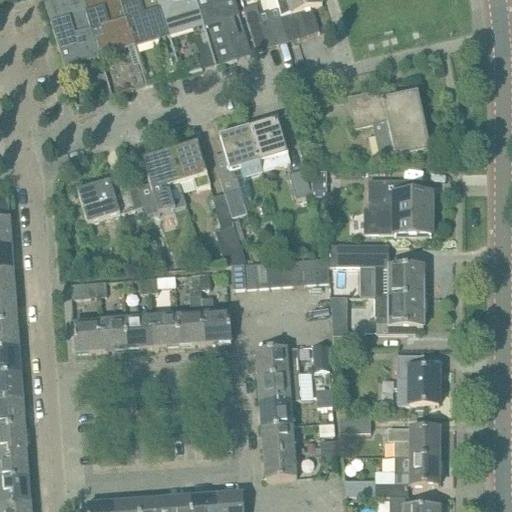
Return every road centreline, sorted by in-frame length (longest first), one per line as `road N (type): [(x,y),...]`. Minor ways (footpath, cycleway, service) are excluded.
road 1 (residential): [(33,162),(503,35)]
road 2 (tertiary): [(503,414),(503,35)]
road 3 (residential): [(57,511),(33,162)]
road 4 (residential): [(33,162),(0,42)]
